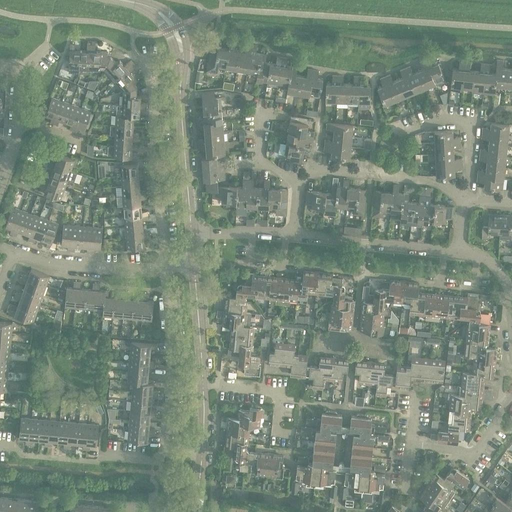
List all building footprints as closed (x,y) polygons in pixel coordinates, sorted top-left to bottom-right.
[(229,49),(226,70),(237,72),(238,69),(237,69),(240,51),(234,50),(236,42),(230,41),(229,49)] [(70,49),(69,68),(69,73),(80,73),(81,51),(75,50),(75,44),(70,44),(70,49)] [(237,69),(238,69),(248,71),(252,45),(247,44),(245,52),(240,51),(237,69)] [(81,51),(80,73),(89,74),(90,72),(90,69),(91,45),(87,45),(87,51),(81,51)] [(90,69),(104,70),(110,57),(102,56),(102,52),(95,51),(96,46),(91,45),(90,69)] [(252,45),(248,71),(247,74),(257,76),(261,54),(256,53),(257,46),(252,45)] [(218,69),(226,70),(229,49),(211,46),(207,72),(218,73),(218,69)] [(257,76),(256,80),(267,81),(270,64),(270,63),(265,63),(266,55),(261,54),(257,76)] [(110,57),(104,70),(113,81),(114,80),(132,65),(129,62),(124,66),(120,61),(116,64),(110,57)] [(270,64),(267,81),(267,85),(277,87),(278,83),(282,58),(277,57),(276,64),(270,63),(270,64)] [(282,58),(278,83),(277,87),(287,89),(288,85),(289,85),(292,67),(286,66),(288,58),(282,58)] [(425,60),(435,84),(445,80),(439,63),(433,65),(430,58),(425,60)] [(418,72),(425,88),(435,84),(425,60),(420,62),(423,69),(418,72)] [(495,91),(495,92),(496,86),(506,87),(508,69),(502,68),(503,61),(497,60),(496,73),(495,86),(496,86),(495,91)] [(453,69),(451,91),(462,92),(462,88),(465,62),(459,62),(459,69),(453,69)] [(465,62),(462,88),(473,89),(475,71),(469,70),(470,63),(465,62)] [(473,89),(472,93),(483,95),(484,90),(486,65),(481,64),(480,72),(475,71),(473,89)] [(114,80),(113,81),(123,91),(124,91),(137,87),(137,86),(134,84),(138,81),(130,72),(134,68),(132,65),(114,80)] [(484,90),(483,95),(495,96),(495,92),(495,91),(496,86),(495,86),(496,73),(491,73),(492,65),(486,65),(484,90)] [(288,85),(287,89),(287,92),(298,94),(301,76),(296,75),(297,68),(292,67),(289,85),(288,85)] [(405,69),(415,92),(425,88),(418,72),(413,74),(410,67),(405,69)] [(398,80),(405,96),(415,92),(405,69),(400,71),(403,78),(398,80)] [(301,76),(298,94),(309,96),(313,70),(308,70),(307,77),(301,76)] [(313,70),(309,96),(320,98),(323,80),(317,79),(319,71),(313,70)] [(199,71),(198,71),(196,83),(203,84),(205,72),(199,71)] [(385,77),(395,101),(405,96),(398,80),(393,82),(390,75),(385,77)] [(326,83),(326,102),(337,102),(338,76),(332,76),(332,83),(326,83)] [(338,76),(337,102),(348,102),(349,84),(343,84),(343,76),(338,76)] [(349,84),(348,102),(348,106),(358,106),(358,107),(359,77),(354,77),(354,84),(349,84)] [(359,77),(358,107),(370,107),(370,85),(365,84),(365,77),(359,77)] [(378,88),(385,105),(395,101),(385,77),(380,79),(383,86),(378,88)] [(224,81),(223,88),(224,88),(230,90),(231,86),(228,82),(224,81)] [(70,83),(68,89),(74,91),(76,85),(70,83)] [(123,92),(122,105),(146,107),(146,103),(140,102),(141,96),(136,95),(137,87),(124,91),(123,91),(123,92)] [(202,93),(204,111),(221,110),(220,98),(214,98),(214,92),(202,93)] [(50,122),(54,124),(62,102),(52,98),(46,115),(52,117),(50,122)] [(62,102),(54,124),(58,125),(60,120),(66,122),(72,105),(62,102)] [(72,105),(66,122),(71,124),(69,129),(73,131),(81,108),(72,105)] [(117,105),(117,115),(122,115),(122,116),(140,117),(140,111),(146,111),(146,107),(122,105),(117,105)] [(81,108),(73,131),(77,132),(79,127),(85,129),(91,112),(81,108)] [(204,116),(197,117),(197,123),(222,121),(221,110),(204,111),(204,116)] [(116,114),(115,125),(133,127),(134,121),(139,121),(140,117),(122,116),(122,115),(117,115),(116,114)] [(197,123),(198,128),(205,127),(205,133),(223,131),(222,121),(197,123)] [(290,121),(289,132),(314,137),(315,131),(307,130),(308,124),(290,121)] [(483,127),(483,132),(508,136),(509,124),(492,122),(491,128),(483,127)] [(335,130),(334,135),(352,136),(353,126),(328,123),(327,129),(335,130)] [(110,135),(114,136),(139,137),(139,133),(133,133),(133,127),(115,125),(115,126),(111,125),(110,135)] [(206,138),(199,139),(199,144),(224,142),(228,142),(227,131),(223,132),(223,131),(205,133),(206,138)] [(435,132),(435,143),(461,142),(461,137),(453,137),(453,131),(435,132)] [(289,132),(287,143),(305,146),(305,141),(313,142),(314,137),(289,132)] [(490,139),(489,144),(507,145),(508,136),(483,132),(482,138),(490,139)] [(326,140),(325,145),(351,146),(352,136),(334,135),(333,140),(326,140)] [(114,136),(114,146),(132,147),(132,141),(138,141),(139,137),(114,136)] [(199,144),(200,149),(207,149),(207,155),(229,153),(228,142),(224,142),(199,144)] [(435,143),(436,154),(454,154),(454,148),(461,147),(461,142),(435,143)] [(291,156),(290,161),(290,163),(302,165),(305,146),(287,143),(285,156),(291,156)] [(481,149),(480,154),(506,157),(507,145),(489,144),(489,150),(481,149)] [(332,151),(332,157),(350,159),(351,146),(325,145),(325,150),(332,151)] [(132,153),(132,147),(114,146),(108,146),(108,156),(113,156),(113,157),(137,158),(138,153),(132,153)] [(436,154),(436,165),(462,164),(462,158),(454,159),(454,154),(436,154)] [(488,160),(487,166),(505,167),(506,157),(480,154),(480,159),(488,160)] [(51,158),(49,163),(72,171),(76,161),(59,155),(57,160),(51,158)] [(204,181),(206,181),(217,180),(225,180),(225,169),(221,169),(220,157),(202,158),(204,181)] [(54,169),(52,174),(68,181),(74,183),(77,173),(72,171),(49,163),(48,167),(54,169)] [(120,165),(121,176),(145,174),(144,170),(139,171),(138,164),(120,165)] [(437,176),(441,176),(455,175),(455,169),(462,169),(462,164),(436,165),(437,176)] [(479,170),(478,176),(504,178),(505,167),(487,166),(486,171),(479,170)] [(65,190),(68,181),(52,174),(50,180),(44,178),(42,182),(65,190)] [(121,176),(122,186),(140,185),(139,179),(145,178),(145,174),(121,176)] [(485,182),(485,188),(503,190),(504,178),(478,176),(478,181),(485,182)] [(326,193),(324,211),(335,212),(336,208),(335,208),(337,187),(338,179),(338,178),(333,177),(333,178),(333,179),(332,186),(331,190),(331,194),(326,193)] [(237,187),(236,205),(247,205),(248,180),(243,179),(243,188),(237,187)] [(335,208),(336,208),(346,209),(348,188),(349,180),(344,179),(343,187),(337,187),(335,208)] [(224,204),(236,205),(237,187),(218,186),(217,180),(206,181),(207,192),(213,191),(213,198),(224,198),(224,204)] [(248,180),(247,205),(257,206),(258,206),(259,188),(253,188),(253,180),(248,180)] [(258,206),(257,206),(257,209),(269,210),(270,189),(270,181),(264,180),(264,189),(259,188),(258,206)] [(47,188),(45,194),(61,200),(62,199),(66,201),(70,192),(65,190),(42,182),(41,186),(47,188)] [(122,186),(123,196),(146,195),(146,190),(140,191),(140,185),(122,186)] [(393,193),(391,214),(391,218),(400,219),(401,219),(404,194),(398,193),(399,186),(394,185),(393,193)] [(400,219),(400,224),(401,224),(411,225),(412,220),(414,203),(408,202),(409,194),(410,186),(405,185),(404,194),(401,219),(400,219)] [(348,188),(346,209),(354,209),(354,214),(364,215),(367,190),(348,188)] [(270,189),(269,210),(276,210),(276,215),(286,215),(288,190),(270,189)] [(307,191),(306,203),(312,204),(312,210),(324,211),(326,193),(307,191)] [(374,202),(372,216),(383,217),(383,213),(391,214),(393,193),(375,191),(374,202)] [(123,196),(124,207),(142,205),(141,199),(147,199),(146,195),(123,196)] [(412,220),(411,225),(412,225),(422,226),(422,222),(425,196),(420,195),(419,203),(414,203),(412,220)] [(425,196),(422,222),(423,222),(432,223),(434,223),(435,206),(435,205),(432,204),(430,204),(430,196),(425,196)] [(85,197),(83,204),(89,206),(92,199),(86,197),(85,197)] [(124,207),(125,217),(148,215),(148,211),(142,212),(142,205),(124,207)] [(435,205),(434,223),(446,224),(447,218),(453,219),(454,207),(448,206),(435,205)] [(10,234),(13,235),(22,210),(12,207),(5,226),(12,228),(10,234)] [(22,210),(13,235),(17,236),(19,231),(24,233),(31,213),(22,210)] [(31,213),(24,233),(30,235),(28,240),(31,241),(40,217),(31,213)] [(488,235),(500,235),(501,215),(489,214),(488,227),(482,227),(482,239),(488,240),(488,235)] [(125,217),(125,227),(143,226),(143,220),(149,220),(148,215),(125,217)] [(511,215),(501,215),(500,235),(511,236),(511,241),(511,240),(511,227),(511,228),(511,218),(511,215)] [(40,217),(31,241),(35,243),(37,237),(42,239),(49,220),(40,217)] [(49,220),(42,239),(48,241),(46,247),(50,248),(52,242),(55,233),(59,223),(49,220)] [(68,251),(71,251),(73,225),(63,224),(61,244),(68,245),(68,251)] [(73,225),(71,251),(75,251),(75,246),(81,246),(82,226),(73,225)] [(82,226),(81,246),(87,247),(87,253),(90,253),(92,227),(82,226)] [(125,227),(126,238),(150,236),(150,232),(144,232),(143,226),(125,227)] [(345,226),(344,234),(351,235),(352,227),(345,226)] [(92,227),(90,253),(94,253),(95,248),(101,248),(103,228),(92,227)] [(150,240),(150,236),(126,238),(127,248),(145,247),(144,240),(150,240)] [(22,277),(47,286),(50,276),(31,270),(29,276),(24,274),(22,277)] [(307,294),(308,294),(316,295),(319,271),(315,271),(313,272),(304,272),(303,281),(308,282),(307,292),(308,292),(307,294)] [(319,271),(316,295),(325,296),(326,294),(327,294),(325,293),(326,284),(331,284),(332,278),(332,274),(323,274),(323,273),(322,272),(319,271)] [(238,288),(237,298),(236,303),(246,304),(247,295),(254,296),(255,296),(256,296),(257,286),(252,285),(253,276),(254,276),(254,273),(247,273),(246,285),(242,284),(238,288)] [(255,296),(254,296),(256,296),(256,298),(270,299),(271,287),(266,287),(267,277),(254,276),(253,276),(252,285),(257,286),(256,296),(255,296)] [(271,287),(270,299),(276,300),(276,305),(283,305),(285,289),(280,288),(281,277),(278,276),(276,278),(267,277),(266,287),(271,287)] [(27,282),(25,288),(43,295),(47,286),(22,277),(21,281),(27,282)] [(285,289),(283,305),(290,306),(290,301),(297,302),(298,290),(294,290),(295,280),(286,279),(285,277),(281,277),(280,288),(285,289)] [(327,294),(334,295),(333,302),(334,302),(333,304),(343,305),(344,300),(345,289),(342,285),(342,279),(332,278),(331,284),(326,284),(325,293),(327,294)] [(298,290),(297,302),(307,303),(308,294),(307,294),(308,292),(307,292),(308,282),(303,281),(295,280),(294,290),(298,290)] [(394,291),(393,301),(393,303),(402,304),(405,280),(401,280),(400,281),(400,282),(391,281),(390,290),(394,291)] [(405,280),(402,304),(402,305),(405,308),(410,309),(410,303),(412,303),(413,293),(418,293),(419,284),(410,283),(410,282),(409,281),(405,280)] [(67,287),(65,302),(65,307),(75,308),(78,282),(74,282),(73,288),(67,287)] [(78,282),(75,308),(84,309),(85,289),(80,288),(81,283),(78,282)] [(85,289),(84,309),(94,310),(97,284),(93,284),(92,290),(85,289)] [(97,284),(94,310),(103,311),(105,291),(100,290),(100,284),(97,284)] [(363,293),(362,300),(367,300),(366,302),(374,303),(375,295),(369,294),(370,286),(364,286),(363,286),(363,293)] [(16,295),(40,304),(43,295),(25,288),(23,294),(17,292),(16,295)] [(375,295),(374,303),(373,308),(384,309),(385,300),(393,301),(394,291),(390,290),(380,289),(375,293),(375,295)] [(105,291),(103,311),(102,317),(113,318),(114,297),(109,297),(109,291),(105,291)] [(114,297),(113,318),(123,319),(125,293),(121,292),(121,298),(114,297)] [(125,293),(123,319),(133,320),(134,299),(128,299),(129,293),(125,293)] [(410,303),(410,309),(409,314),(419,315),(421,303),(425,304),(426,294),(418,293),(413,293),(412,303),(410,303)] [(421,303),(419,315),(426,316),(425,320),(433,321),(434,304),(439,305),(440,294),(437,293),(435,294),(435,295),(426,294),(425,304),(421,303)] [(462,308),(461,317),(470,318),(469,328),(479,329),(480,324),(481,313),(477,309),(478,297),(476,297),(476,294),(468,293),(467,298),(466,308),(462,308)] [(134,299),(133,320),(142,320),(145,294),(141,294),(140,300),(134,299)] [(145,294),(142,320),(152,321),(154,301),(147,300),(148,295),(145,294)] [(433,321),(439,322),(440,317),(447,318),(448,306),(453,307),(454,297),(445,296),(445,295),(444,294),(440,294),(439,305),(434,304),(433,321)] [(20,301),(18,306),(37,313),(40,304),(16,295),(15,299),(20,301)] [(224,307),(224,310),(247,313),(248,304),(246,304),(236,303),(237,298),(227,297),(226,306),(225,306),(224,307)] [(448,306),(447,318),(461,319),(461,317),(462,308),(466,308),(467,298),(454,297),(453,307),(448,306)] [(331,303),(330,312),(333,313),(354,315),(354,311),(353,310),(354,301),(344,300),(343,305),(333,304),(334,302),(333,302),(333,303),(331,303)] [(362,312),(361,316),(383,318),(384,318),(385,309),(384,309),(373,308),(374,303),(366,302),(365,302),(364,311),(363,311),(362,312)] [(9,314),(33,323),(37,313),(18,306),(16,312),(11,310),(9,314)] [(57,310),(55,318),(59,319),(62,320),(63,312),(62,311),(57,310)] [(225,316),(224,325),(223,325),(223,330),(230,331),(230,326),(234,326),(234,321),(244,322),(244,326),(250,327),(251,322),(252,314),(247,313),(224,310),(223,314),(224,316),(225,316)] [(328,329),(330,329),(341,330),(341,328),(351,329),(352,320),(354,319),(354,315),(333,313),(330,312),(329,321),(328,329)] [(469,328),(468,341),(477,342),(478,338),(488,339),(489,325),(490,314),(481,313),(480,324),(479,329),(469,328)] [(297,318),(296,322),(304,323),(305,315),(299,315),(297,314),(297,315),(297,318)] [(362,330),(364,330),(371,331),(371,333),(383,335),(384,327),(383,327),(384,318),(383,318),(361,316),(361,319),(362,321),(362,330)] [(0,332),(12,333),(13,323),(0,321),(0,332)] [(234,326),(233,335),(254,337),(255,327),(250,327),(244,326),(244,322),(234,321),(234,326)] [(54,323),(52,330),(54,331),(58,332),(59,331),(61,325),(54,323)] [(0,342),(11,343),(12,333),(0,332),(0,342)] [(233,335),(231,348),(241,349),(241,345),(251,346),(253,346),(254,337),(233,335)] [(259,346),(259,348),(260,350),(260,351),(262,351),(266,351),(267,349),(269,347),(269,344),(270,339),(265,338),(262,338),(261,346),(259,346)] [(466,355),(476,356),(476,351),(486,352),(487,347),(488,339),(478,338),(477,342),(468,341),(466,355)] [(0,351),(10,352),(11,343),(0,342),(0,351)] [(131,342),(130,353),(150,355),(151,349),(156,349),(157,345),(152,344),(131,342)] [(271,353),(269,363),(283,364),(286,344),(276,343),(275,353),(271,353)] [(286,344),(283,364),(292,365),(291,374),(306,376),(308,356),(294,355),(295,345),(286,344)] [(251,354),(251,348),(251,347),(251,346),(241,345),(241,349),(231,348),(229,348),(228,355),(240,356),(239,360),(243,364),(245,365),(244,374),(260,376),(261,366),(259,365),(260,355),(251,354)] [(476,356),(475,365),(484,366),(485,361),(497,362),(497,359),(496,357),(495,357),(496,348),(487,347),(486,352),(476,351),(476,356)] [(0,361),(9,362),(10,352),(0,351),(0,361)] [(130,353),(129,363),(155,365),(155,361),(149,361),(150,355),(130,353)] [(324,378),(333,379),(335,357),(331,357),(330,358),(330,359),(321,358),(320,367),(320,368),(325,368),(324,378)] [(335,357),(333,379),(342,380),(343,370),(348,371),(349,361),(340,360),(340,359),(339,358),(335,357)] [(412,368),(411,378),(420,379),(422,359),(413,358),(412,368)] [(422,359),(420,379),(422,379),(428,379),(431,360),(422,359)] [(431,360),(428,379),(438,380),(443,381),(445,361),(431,360)] [(0,370),(9,371),(9,362),(0,361),(0,370)] [(359,382),(369,383),(371,361),(367,361),(366,362),(366,363),(357,362),(356,372),(360,372),(359,382)] [(371,361),(369,383),(377,384),(376,393),(386,394),(387,385),(392,385),(393,375),(384,374),(385,365),(376,364),(376,363),(375,362),(371,361)] [(475,365),(474,374),(473,379),(483,380),(484,375),(493,376),(494,367),(495,367),(496,366),(497,362),(485,361),(484,366),(475,365)] [(129,363),(128,372),(148,375),(149,368),(155,368),(155,365),(129,363)] [(323,387),(324,378),(325,368),(320,368),(320,367),(311,366),(310,376),(314,377),(313,386),(323,387)] [(396,386),(402,386),(410,387),(411,378),(412,368),(398,366),(396,386)] [(0,380),(8,381),(9,371),(0,370),(0,380)] [(127,382),(133,382),(153,385),(153,380),(148,380),(148,375),(128,372),(127,382)] [(464,373),(463,386),(473,387),(472,392),(484,394),(484,390),(483,389),(482,389),(483,380),(473,379),(474,374),(464,373)] [(133,382),(132,392),(158,394),(158,390),(153,390),(153,385),(133,382)] [(471,401),(471,407),(480,408),(481,399),(482,399),(483,397),(484,394),(472,392),(473,387),(463,386),(458,386),(457,395),(462,395),(462,400),(471,401)] [(132,392),(131,402),(151,403),(152,397),(158,397),(158,394),(132,392)] [(452,394),(451,408),(461,409),(460,414),(470,415),(471,407),(471,401),(462,400),(462,395),(457,395),(452,394)] [(131,402),(130,411),(156,413),(157,410),(151,409),(151,403),(131,402)] [(451,408),(449,422),(459,423),(459,428),(465,429),(468,429),(470,415),(460,414),(461,409),(451,408)] [(240,410),(239,419),(240,419),(239,424),(249,425),(249,426),(258,427),(259,416),(262,416),(262,410),(250,409),(250,411),(240,410)] [(130,411),(129,421),(149,423),(150,416),(156,417),(156,413),(130,411)] [(336,412),(332,411),(327,411),(326,412),(325,413),(322,412),(321,419),(317,418),(317,420),(306,419),(306,424),(341,428),(342,414),(337,414),(337,413),(336,412)] [(350,428),(385,432),(386,427),(375,426),(375,424),(371,424),(372,418),(368,417),(368,416),(367,415),(362,415),(358,414),(357,415),(357,416),(352,415),(350,428)] [(21,417),(19,438),(26,438),(25,444),(29,444),(32,418),(21,417)] [(32,418),(29,444),(32,445),(33,439),(40,440),(42,419),(32,418)] [(227,428),(226,432),(248,434),(249,426),(249,425),(239,424),(240,419),(239,419),(230,418),(229,427),(228,427),(227,428)] [(42,419),(40,440),(45,440),(44,446),(48,446),(50,420),(42,419)] [(50,420),(48,446),(52,446),(52,441),(58,441),(60,421),(50,420)] [(60,421),(58,441),(64,442),(64,448),(68,448),(70,422),(60,421)] [(129,421),(129,431),(154,433),(155,429),(149,429),(149,423),(129,421)] [(70,422),(68,448),(71,448),(71,442),(78,443),(79,423),(70,422)] [(449,422),(448,431),(439,430),(439,434),(438,440),(454,442),(458,438),(463,439),(464,438),(465,429),(459,428),(459,423),(449,422)] [(79,423),(78,443),(83,444),(83,449),(87,450),(89,424),(79,423)] [(89,424),(87,450),(90,450),(90,444),(97,445),(99,425),(89,424)] [(311,436),(315,436),(313,457),(309,456),(309,458),(298,457),(298,462),(332,465),(334,451),(336,431),(301,427),(301,432),(311,433),(311,436)] [(154,436),(154,433),(129,431),(128,440),(148,442),(148,436),(154,436)] [(228,437),(227,445),(227,446),(237,447),(237,442),(247,443),(248,434),(226,432),(226,435),(227,437),(228,437)] [(388,441),(389,437),(354,433),(352,451),(352,453),(350,467),(385,471),(386,466),(375,465),(375,463),(371,463),(374,442),(377,442),(378,440),(388,441)] [(239,471),(250,472),(251,463),(251,462),(254,463),(255,453),(249,452),(246,449),(247,443),(237,442),(237,447),(227,446),(227,445),(224,445),(223,452),(235,453),(235,458),(235,459),(237,461),(238,462),(240,462),(239,471)] [(251,463),(250,472),(250,475),(258,476),(258,475),(267,476),(269,453),(266,452),(264,454),(255,453),(254,463),(251,462),(251,463)] [(269,453),(267,476),(275,477),(283,478),(284,466),(282,466),(283,456),(274,455),(273,453),(269,453)] [(292,492),(293,493),(297,494),(298,483),(306,484),(306,486),(323,488),(324,486),(332,487),(330,497),(333,498),(334,498),(336,497),(337,487),(336,486),(332,486),(332,483),(334,483),(335,483),(336,470),(297,466),(296,479),(298,480),(298,482),(295,482),(294,482),(293,483),(292,492)] [(442,483),(450,489),(455,482),(463,487),(470,478),(457,469),(454,472),(450,469),(444,478),(445,478),(442,483)] [(344,484),(347,485),(355,486),(354,491),(372,493),(372,488),(383,489),(385,475),(346,471),(344,484)] [(429,485),(450,499),(455,492),(450,489),(442,483),(445,478),(444,478),(437,473),(429,485)] [(511,495),(506,501),(511,505),(511,489),(503,482),(500,486),(505,490),(504,491),(511,495)] [(471,490),(475,493),(479,486),(475,483),(471,490)] [(429,485),(420,497),(428,502),(431,498),(432,498),(445,507),(450,499),(429,485)] [(495,505),(492,509),(494,511),(511,511),(511,509),(492,495),(489,500),(495,505)] [(7,498),(6,511),(16,511),(18,499),(7,498)] [(427,511),(445,511),(444,511),(447,508),(445,507),(432,498),(431,498),(428,502),(424,509),(427,511)] [(18,499),(16,511),(27,511),(29,500),(18,499)] [(29,500),(27,511),(38,511),(40,501),(29,500)] [(467,508),(473,511),(476,506),(471,503),(467,508)]
